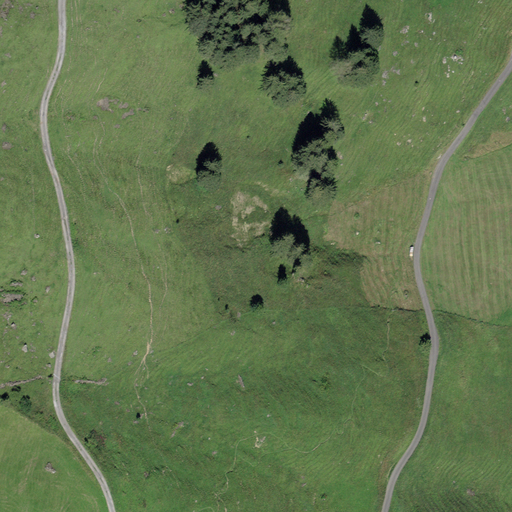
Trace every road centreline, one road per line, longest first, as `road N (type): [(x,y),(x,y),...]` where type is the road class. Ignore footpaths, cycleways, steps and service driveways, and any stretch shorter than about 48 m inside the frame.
road 1 (track): [(110,511),(54,405),(67,268),(38,104),(56,0)]
road 2 (track): [(424,225),(418,269),(434,363),(417,440),(394,475),(384,511)]
road 3 (track): [(511,62),(446,160),(424,225)]
